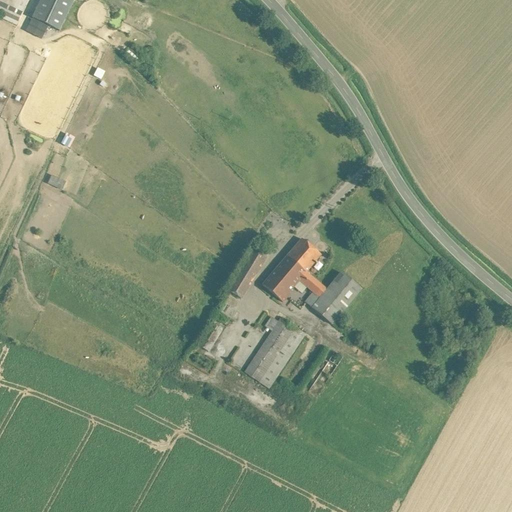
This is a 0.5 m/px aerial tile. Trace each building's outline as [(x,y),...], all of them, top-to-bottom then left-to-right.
[(28,0),(0,0),(0,13),(18,22),(28,0)] [(73,0),(40,0),(32,19),(59,31),(73,0)] [(70,148),(75,137),(67,133),(62,143),(70,148)] [(48,183),(62,190),(67,182),(53,175),(48,183)] [(321,256),(301,239),(287,257),(306,273),(321,256)] [(261,254),(253,250),(242,269),(254,277),(266,257),(261,254)] [(306,273),(287,257),(262,285),(283,303),(290,294),(289,293),(299,281),(313,293),(305,303),(324,319),(320,324),(324,327),(328,323),(331,325),(360,289),(342,274),(327,291),(306,273)] [(254,277),(242,269),(232,284),(245,292),(254,277)] [(245,292),(232,284),(228,291),(241,299),(245,292)] [(241,299),(228,291),(223,301),(226,303),(234,308),(235,308),(241,299)] [(226,303),(213,324),(221,330),(234,308),(226,303)] [(266,314),(257,328),(263,332),(272,318),(266,314)] [(282,318),(245,373),(268,389),(305,334),(282,318)] [(211,323),(198,345),(208,352),(222,330),(221,330),(213,324),(211,323)] [(324,367),(308,392),(316,398),(343,358),(334,352),(324,367)]
